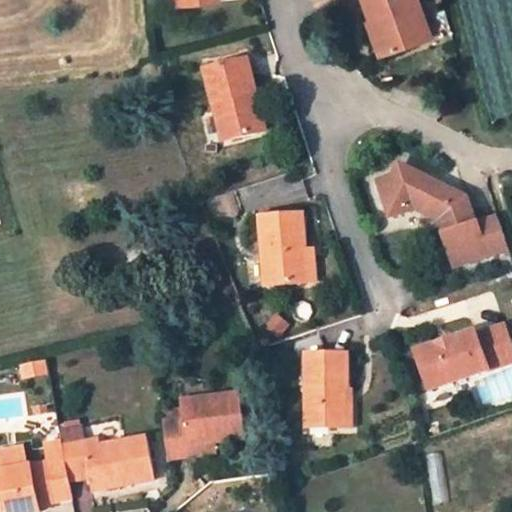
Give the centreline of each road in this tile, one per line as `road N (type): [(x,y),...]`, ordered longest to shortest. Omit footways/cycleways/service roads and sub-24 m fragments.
road 1 (residential): [(511,140),(494,148),(452,145),(351,100),(296,113)]
road 2 (residential): [(355,304),(296,113)]
